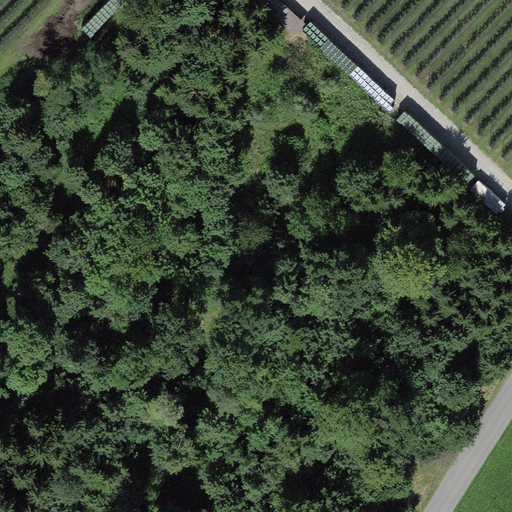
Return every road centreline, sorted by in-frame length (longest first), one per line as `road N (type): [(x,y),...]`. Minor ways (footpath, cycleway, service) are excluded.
road 1 (track): [(511,184),(310,0)]
road 2 (unclassified): [(438,511),(511,394)]
